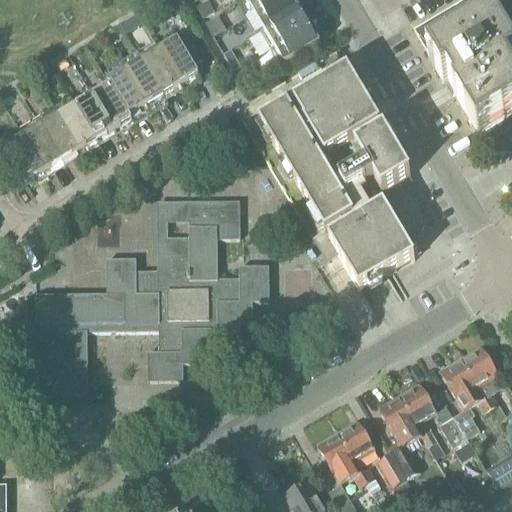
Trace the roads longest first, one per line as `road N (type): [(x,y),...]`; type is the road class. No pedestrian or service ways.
road 1 (residential): [(114,511),(507,281)]
road 2 (residential): [(507,281),(349,0)]
road 3 (unclassified): [(230,110),(20,239),(0,206)]
